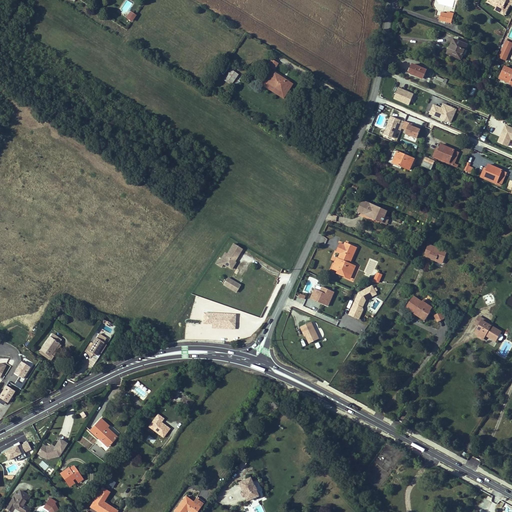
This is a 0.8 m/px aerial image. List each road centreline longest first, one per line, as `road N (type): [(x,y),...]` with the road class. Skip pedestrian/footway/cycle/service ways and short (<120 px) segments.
road 1 (tertiary): [(391,0),(367,115),(255,361)]
road 2 (secondary): [(255,361),(189,352),(155,357),(0,430)]
road 3 (secondary): [(459,466),(255,361)]
road 4 (unknown): [(478,143),(281,55)]
road 5 (unknown): [(379,68),(482,112),(499,132)]
